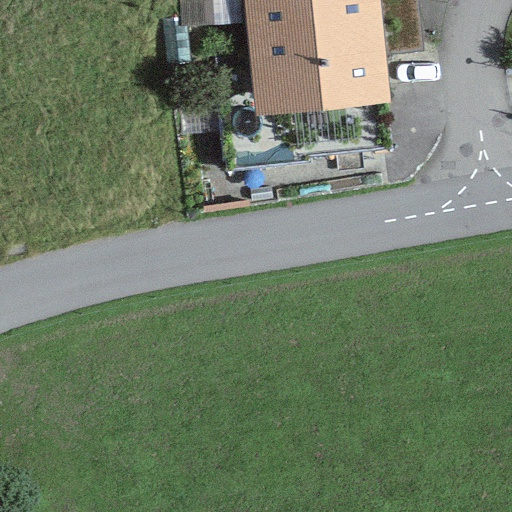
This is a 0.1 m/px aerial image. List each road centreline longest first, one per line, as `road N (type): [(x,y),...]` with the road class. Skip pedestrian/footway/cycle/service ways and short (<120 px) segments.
road 1 (unclassified): [(491,197),(153,258),(0,300)]
road 2 (residential): [(491,197),(473,69),(482,0)]
